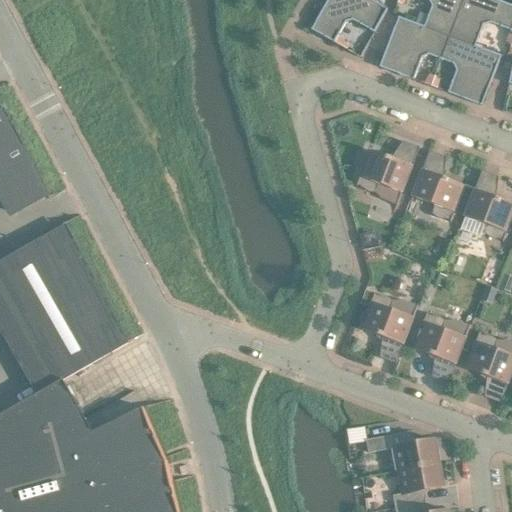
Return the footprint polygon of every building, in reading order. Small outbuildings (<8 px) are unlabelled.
[(326,0),(310,29),(336,44),(345,49),(347,46),(337,36),(345,22),(352,20),(373,33),(387,9),(372,1),(370,0),(326,0)] [(427,0),(430,5),(423,26),(422,27),(448,37),(462,0),(397,0),(396,2),(403,3),(404,0),(427,0)] [(511,5),(497,0),(462,0),(448,37),(474,47),(475,46),(483,25),(489,21),(508,29),(505,41),(510,45),(511,39),(511,34),(510,30),(511,24),(511,5)] [(440,60),(448,37),(422,27),(423,26),(397,17),(378,67),(413,80),(421,58),(427,55),(440,60)] [(448,37),(440,60),(452,64),(455,71),(447,93),(481,106),(500,55),(475,46),(474,47),(448,37)] [(430,86),(434,75),(428,75),(423,84),(430,86)] [(436,89),(438,78),(434,75),(430,86),(436,89)] [(2,111),(0,112),(0,187),(14,213),(47,196),(2,111)] [(360,163),(362,168),(355,187),(356,187),(357,184),(368,192),(374,192),(380,197),(395,204),(392,213),(393,214),(418,147),(402,141),(391,157),(385,156),(369,150),(367,155),(362,157),(360,163)] [(412,197),(433,205),(431,213),(437,218),(449,220),(449,222),(463,186),(448,180),(442,176),(445,157),(428,151),(408,205),(409,205),(412,197)] [(502,239),(501,242),(502,242),(511,215),(511,204),(500,200),(495,196),(497,177),(481,171),(460,224),(461,225),(464,217),(486,225),(484,233),(489,238),(502,239)] [(0,331),(34,395),(34,396),(62,380),(126,343),(64,227),(44,238),(0,263),(0,331)] [(386,297),(374,295),(375,293),(374,292),(377,285),(368,281),(361,299),(370,303),(367,310),(362,313),(359,319),(362,324),(360,329),(376,335),(381,338),(379,357),(395,363),(420,297),(419,297),(415,305),(400,301),(392,301),(386,297)] [(414,333),(412,339),(414,344),(413,348),(428,354),(433,358),(431,377),(447,383),(472,317),(471,316),(468,325),(452,320),(444,321),(439,316),(426,315),(427,312),(426,312),(419,330),(414,333)] [(479,332),(465,368),(481,374),(486,378),(484,397),(500,403),(511,370),(511,342),(504,340),(497,340),(491,336),(478,335),(479,332)] [(0,511),(179,511),(172,481),(167,463),(164,458),(163,455),(163,453),(143,407),(91,432),(78,408),(69,393),(63,382),(62,380),(34,396),(0,415),(0,511)] [(420,442),(412,444),(410,431),(365,440),(368,452),(392,448),(397,471),(439,463),(438,460),(445,458),(439,439),(419,441),(420,442)] [(429,490),(443,486),(439,463),(397,471),(401,494),(392,495),(394,508),(423,502),(421,490),(428,489),(429,490)] [(395,511),(452,511),(452,510),(433,511),(432,511),(424,511),(423,502),(394,508),(395,511)]
